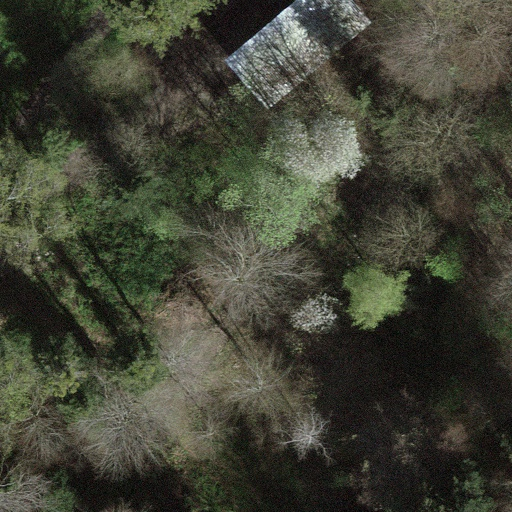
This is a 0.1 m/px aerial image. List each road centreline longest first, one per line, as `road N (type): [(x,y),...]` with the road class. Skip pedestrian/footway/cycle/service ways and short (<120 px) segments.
road 1 (track): [(129,0),(0,188)]
road 2 (track): [(218,0),(103,36)]
